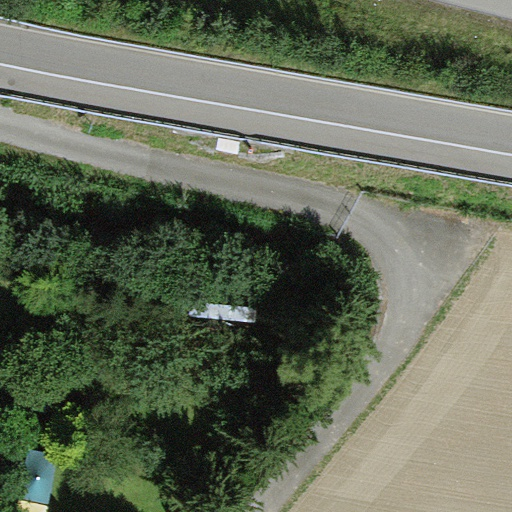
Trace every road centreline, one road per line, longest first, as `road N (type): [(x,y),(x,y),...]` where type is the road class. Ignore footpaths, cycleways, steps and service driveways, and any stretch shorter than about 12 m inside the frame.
road 1 (track): [(267,511),(379,372),(405,316),(399,253),(379,228),(309,200),(0,123)]
road 2 (motorway): [(0,44),(511,134)]
